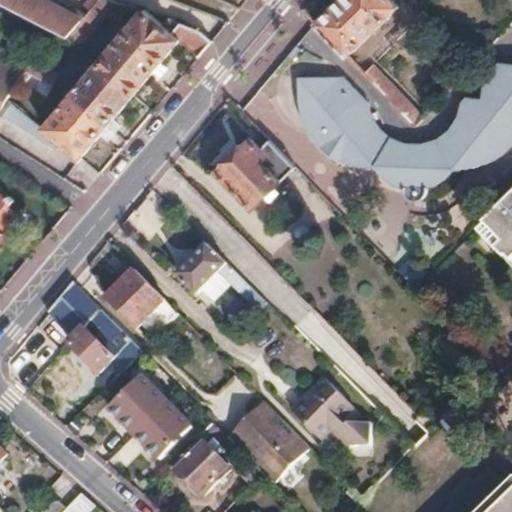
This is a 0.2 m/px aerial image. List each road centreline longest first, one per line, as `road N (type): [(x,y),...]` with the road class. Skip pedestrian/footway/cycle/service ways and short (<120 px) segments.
road 1 (residential): [(281,0),(0,335)]
road 2 (residential): [(135,511),(0,392)]
